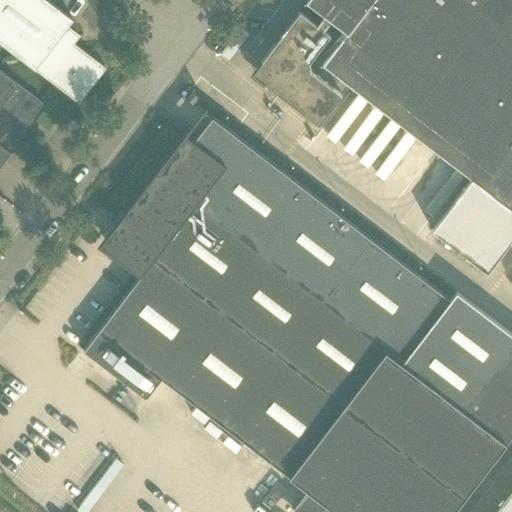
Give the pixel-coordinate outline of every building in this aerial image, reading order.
[(0,0),(0,43),(78,103),(105,68),(73,44),(79,36),(67,26),(72,20),(46,0),(0,0)] [(261,61),(251,74),(264,84),(318,125),(341,94),(310,71),(309,62),(329,35),(323,30),(330,20),(346,33),(322,64),(471,179),(446,211),(434,227),(431,231),(487,274),(489,270),(502,254),(511,240),(511,0),(307,0),(306,2),(323,15),(319,20),(316,25),(299,12),(261,61)] [(0,70),(0,166),(11,153),(7,150),(15,139),(42,103),(26,91),(0,70)] [(192,92),(186,100),(193,106),(199,98),(192,92)] [(450,301),(211,117),(193,141),(185,135),(186,134),(185,133),(121,217),(126,221),(120,228),(119,228),(107,244),(108,245),(108,244),(116,250),(112,256),(139,276),(82,351),(144,398),(160,378),(334,511),(452,511),(511,434),(511,335),(456,293),(450,301)] [(289,511),(294,511),(305,495),(292,487),(280,506),(289,511)] [(511,511),(511,492),(495,511),(511,511)]
